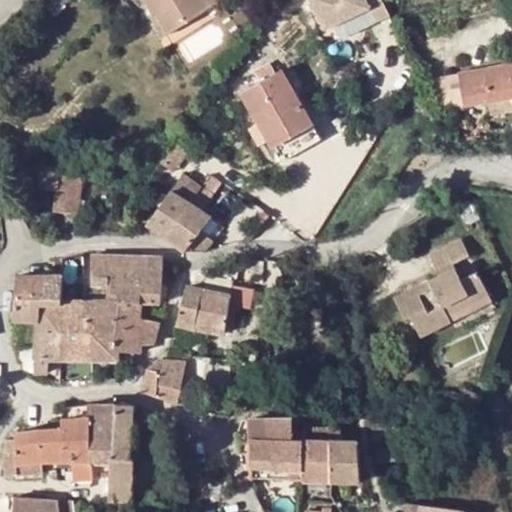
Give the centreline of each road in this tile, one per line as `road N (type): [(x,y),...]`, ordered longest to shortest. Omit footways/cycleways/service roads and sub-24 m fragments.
road 1 (residential): [(511,171),(456,174),(433,184),(359,240),(331,250),(193,261),(138,243),(24,256)]
road 2 (unknown): [(331,250),(378,511)]
